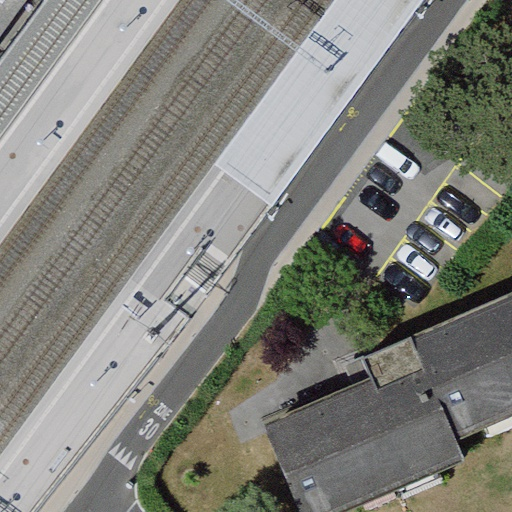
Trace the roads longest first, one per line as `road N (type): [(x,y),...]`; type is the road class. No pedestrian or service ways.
road 1 (residential): [(87,511),(451,0)]
road 2 (unknown): [(222,322),(343,291),(511,46)]
